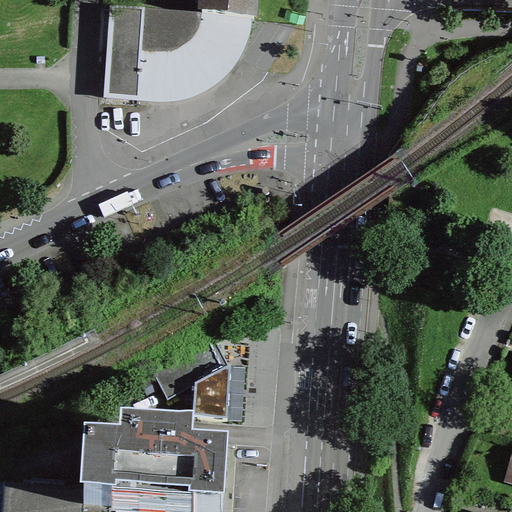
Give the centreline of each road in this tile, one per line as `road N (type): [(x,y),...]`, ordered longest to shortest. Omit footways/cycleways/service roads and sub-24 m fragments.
road 1 (secondary): [(316,511),(349,135)]
road 2 (secondary): [(87,212),(278,138),(349,135)]
road 3 (residential): [(418,511),(511,258)]
road 4 (residential): [(87,212),(91,0)]
road 5 (secondary): [(349,135),(362,0)]
